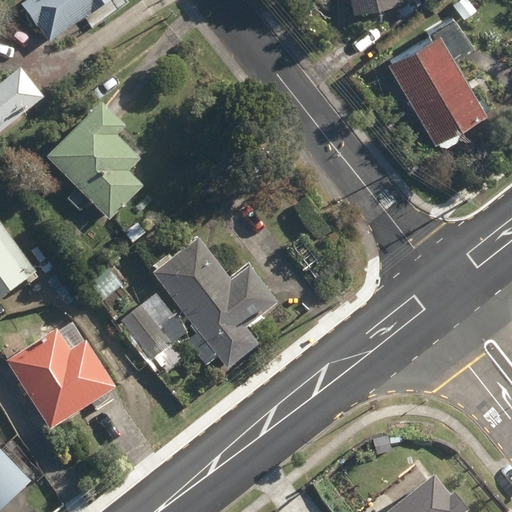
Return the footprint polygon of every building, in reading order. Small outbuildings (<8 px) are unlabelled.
[(32,0),(23,7),(49,46),(116,0),(115,0),(32,0)] [(350,0),(354,12),(401,1),(401,0),(350,0)] [(461,0),(455,5),(467,19),(477,10),(468,0),(461,0)] [(438,143),(450,146),(457,141),(460,132),(488,115),(455,58),(474,48),(456,17),(430,32),(434,39),(391,64),(437,144),(438,143)] [(0,136),(45,101),(22,71),(0,87),(0,136)] [(47,160),(109,224),(144,191),(129,175),(141,163),(117,139),(126,131),(102,106),(47,160)] [(0,301),(36,276),(0,225),(0,301)] [(218,361),(228,373),(259,348),(247,332),(279,307),(248,267),(229,282),(198,242),(171,264),(168,261),(156,269),(159,273),(153,278),(198,336),(187,345),(206,369),(218,361)] [(90,287),(103,303),(123,289),(110,272),(90,287)] [(123,324),(166,377),(186,360),(175,345),(187,335),(156,297),(123,324)] [(6,365),(52,434),(118,391),(75,327),(60,337),(57,332),(6,365)] [(0,511),(3,511),(32,484),(31,483),(34,479),(0,443),(0,511)] [(436,472),(385,511),(462,511),(470,506),(456,489),(452,492),(436,472)]
